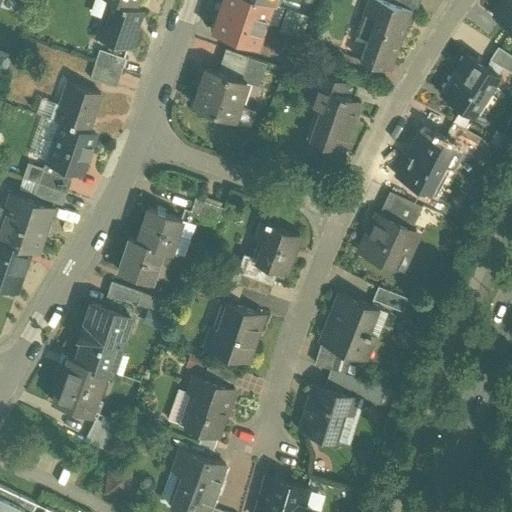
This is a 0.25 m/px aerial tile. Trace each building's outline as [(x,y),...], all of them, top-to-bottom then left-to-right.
[(134,7),(112,0),(109,0),(97,37),(130,48),(142,10),(134,7)] [(225,0),(214,32),(257,46),(272,3),(264,0),(225,0)] [(386,1),(383,0),(367,0),(357,28),(369,33),(359,59),(391,70),(412,10),(386,1)] [(414,0),(386,0),(386,1),(412,10),(414,0)] [(511,0),(504,0),(492,15),(511,31),(511,0)] [(287,6),(278,28),(300,36),(308,14),(287,6)] [(511,55),(498,46),(489,59),(511,73),(511,55)] [(126,57),(100,48),(95,63),(121,72),(126,57)] [(225,48),(217,71),(240,78),(244,68),(248,56),(225,48)] [(498,74),(466,53),(440,93),(472,114),(498,74)] [(266,63),(248,56),(244,68),(262,75),(266,63)] [(121,72),(95,63),(90,77),(116,86),(121,72)] [(217,71),(207,67),(193,105),(250,125),(255,109),(238,103),(246,81),(246,80),(240,78),(217,71)] [(259,85),(262,75),(244,68),(240,78),(246,80),(246,81),(259,85)] [(321,73),(316,87),(344,96),(348,83),(321,73)] [(100,92),(68,81),(56,119),(62,121),(87,130),(100,92)] [(344,96),(316,87),(310,106),(320,109),(310,139),(343,150),(360,101),(344,96)] [(48,162),(81,174),(87,158),(88,158),(92,146),(91,146),(95,133),(87,130),(62,121),(48,162)] [(452,121),(443,141),(461,151),(471,156),(480,137),(452,121)] [(443,141),(419,129),(396,175),(431,193),(445,164),(452,168),(461,151),(443,141)] [(66,192),(71,179),(43,170),(39,183),(66,192)] [(62,205),(66,192),(39,183),(36,182),(32,194),(62,205)] [(392,191),(381,214),(406,225),(417,204),(392,191)] [(53,207),(10,193),(0,223),(0,239),(30,250),(38,252),(53,207)] [(225,208),(195,198),(190,211),(218,221),(225,208)] [(147,207),(136,240),(162,249),(170,252),(182,218),(147,207)] [(381,214),(378,212),(368,233),(366,233),(358,251),(392,267),(400,250),(405,253),(416,230),(406,225),(381,214)] [(299,234),(263,221),(257,237),(263,239),(257,257),(255,261),(277,269),(285,272),(299,234)] [(129,237),(118,270),(151,281),(162,249),(136,240),(129,237)] [(0,239),(0,286),(15,292),(30,250),(0,239)] [(277,269),(255,261),(257,257),(243,252),(237,271),(241,273),(272,283),(277,269)] [(268,295),(272,283),(241,273),(237,284),(243,286),(268,295)] [(243,286),(237,284),(212,275),(207,289),(238,300),(243,286)] [(111,281),(107,294),(137,304),(141,291),(111,281)] [(407,298),(378,286),(372,299),(402,311),(407,298)] [(374,305),(341,292),(320,342),(364,359),(374,335),(370,333),(371,331),(365,328),(374,305)] [(107,294),(103,306),(130,316),(132,317),(137,304),(107,294)] [(82,339),(75,359),(106,370),(111,372),(130,316),(103,306),(91,302),(79,338),(82,339)] [(263,313),(227,302),(218,328),(212,326),(205,346),(247,360),(263,313)] [(75,359),(68,357),(52,402),(90,415),(106,370),(75,359)] [(240,370),(209,360),(205,373),(235,384),(240,370)] [(330,368),(325,386),(355,395),(361,377),(330,368)] [(234,388),(194,374),(188,391),(195,394),(184,425),(217,436),(234,388)] [(325,386),(314,383),(300,430),(332,440),(341,411),(350,413),(355,395),(325,386)] [(84,438),(106,449),(116,428),(95,417),(84,438)] [(207,511),(225,464),(181,448),(173,470),(184,474),(172,505),(192,511),(207,511)] [(307,488),(267,476),(256,511),(311,511),(312,508),(302,505),(307,488)] [(58,511),(0,485),(0,511),(58,511)]
